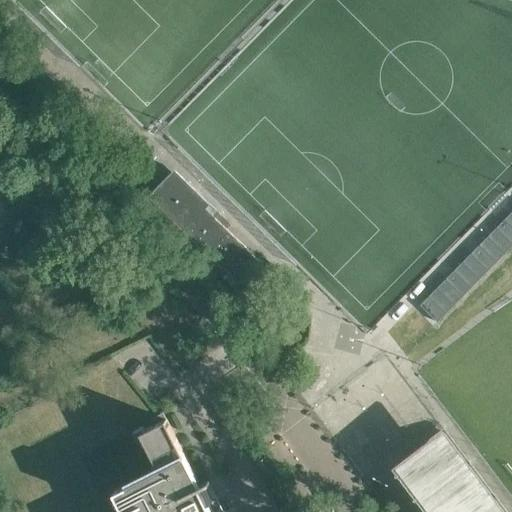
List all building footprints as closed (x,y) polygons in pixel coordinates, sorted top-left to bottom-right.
[(165,179),(145,198),(234,285),(239,280),(250,291),(266,275),(274,267),(261,254),(257,258),(227,228),(231,224),(209,204),(174,169),(165,178),(165,179)] [(511,246),(511,211),(420,305),(436,321),(437,322),(511,246)] [(209,511),(212,511),(208,502),(212,500),(205,484),(210,482),(208,479),(199,485),(166,419),(145,429),(149,438),(142,441),(143,443),(146,442),(159,469),(114,491),(115,493),(124,489),(132,506),(123,510),(124,511),(130,509),(131,511),(209,511)] [(506,511),(447,433),(434,443),(485,511),(506,511)] [(470,511),(455,492),(436,507),(439,511),(470,511)]
